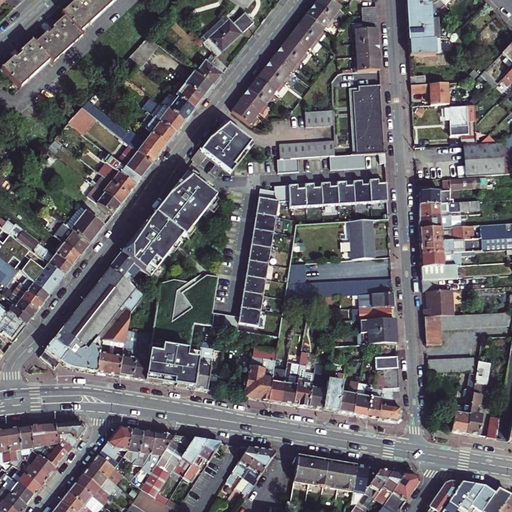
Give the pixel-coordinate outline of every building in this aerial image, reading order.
[(76,0),(75,2),(62,13),(64,16),(52,27),(49,30),(47,32),(35,43),(33,40),(20,52),(17,54),(15,56),(2,68),(21,88),(51,60),(53,63),(83,36),(81,33),(117,0),(76,0)] [(318,0),(316,3),(338,21),(344,14),(341,12),(344,8),(337,2),(334,0),(318,0)] [(424,0),(405,0),(406,10),(407,19),(407,22),(434,21),(432,4),(425,4),(424,0)] [(424,0),(425,4),(432,4),(434,21),(436,21),(457,0),(447,0),(443,5),(437,0),(424,0)] [(307,14),(328,29),(330,27),(332,29),(338,21),(316,3),(312,8),(307,14)] [(362,13),(377,12),(376,5),(362,6),(362,13)] [(202,37),(198,41),(214,58),(253,24),(250,20),(245,14),(232,25),(229,21),(206,41),(202,37)] [(299,25),(321,43),(328,34),(326,33),(328,29),(307,14),(303,19),(299,25)] [(225,17),(202,37),(206,41),(229,21),(225,17)] [(354,34),(354,42),(378,41),(378,30),(377,19),(363,20),(363,28),(356,29),(357,34),(354,34)] [(440,38),(438,21),(436,21),(434,21),(407,22),(408,31),(408,40),(435,38),(440,38)] [(291,35),(311,51),(314,48),(316,50),(321,43),(299,25),(295,29),(291,35)] [(282,46),(305,64),(310,57),(308,55),(311,51),(291,35),(287,40),(282,46)] [(138,49),(149,57),(159,45),(149,37),(138,49)] [(409,55),(436,53),(435,38),(408,40),(408,47),(409,55)] [(379,47),(378,41),(354,42),(354,52),(358,51),(358,55),(379,54),(379,47)] [(511,41),(499,54),(511,66),(511,41)] [(274,56),(295,72),(296,70),(299,72),(305,64),(282,46),(279,51),(274,56)] [(132,64),(139,69),(149,57),(138,49),(128,60),(130,62),(132,64)] [(358,60),(355,60),(355,69),(380,68),(379,62),(379,54),(358,55),(358,60)] [(295,72),(274,56),(270,62),(266,67),(289,85),(294,77),(292,76),(295,72)] [(220,79),(226,71),(215,59),(210,65),(205,62),(195,75),(196,76),(212,88),(220,79)] [(130,62),(128,60),(118,70),(123,75),(132,64),(130,62)] [(278,94),(280,91),(282,93),(289,85),(266,67),(263,71),(257,78),(278,94)] [(511,68),(499,81),(505,87),(509,83),(511,85),(511,68)] [(495,86),(481,72),(477,76),(491,90),(495,86)] [(425,74),(410,75),(410,84),(425,83),(425,74)] [(187,88),(203,100),(208,93),(212,88),(196,76),(187,88)] [(275,98),(278,94),(257,78),(254,83),(249,89),(272,106),(277,100),(275,98)] [(410,84),(411,92),(423,91),(423,89),(426,89),(426,91),(426,94),(427,104),(446,103),(444,82),(425,83),(410,84)] [(182,83),(172,95),(178,100),(193,112),(198,106),(203,100),(187,88),(182,83)] [(357,86),(351,86),(355,153),(364,153),(383,152),(381,118),(378,83),(357,85),(357,86)] [(346,86),(351,154),(355,153),(351,86),(346,86)] [(263,113),(266,114),(272,106),(249,89),(245,93),(241,99),(261,115),(263,113)] [(98,92),(88,102),(91,105),(101,94),(98,92)] [(149,98),(142,107),(147,111),(176,134),(181,128),(185,123),(169,110),(166,108),(160,104),(159,106),(149,98)] [(175,98),(166,108),(169,110),(178,100),(175,98)] [(232,110),(255,128),(261,120),(259,119),(261,115),(241,99),(236,105),(232,110)] [(193,112),(178,100),(169,110),(185,123),(189,117),(193,112)] [(83,108),(97,119),(102,114),(91,105),(88,102),(83,108)] [(471,105),(465,105),(465,104),(449,105),(450,124),(451,134),(462,133),(463,145),(475,144),(473,121),(472,121),(471,105)] [(97,119),(83,108),(69,123),(93,142),(106,126),(97,119)] [(332,109),(325,109),(318,110),(312,110),(304,111),(305,117),(305,125),(313,125),(319,124),(326,124),(333,124),(332,109)] [(147,111),(138,123),(152,134),(167,146),(172,140),(176,134),(147,111)] [(102,114),(97,119),(106,126),(111,131),(115,127),(116,125),(102,114)] [(253,145),(224,121),(217,129),(213,135),(211,133),(191,158),(199,164),(207,155),(230,173),(253,145)] [(93,142),(69,123),(61,132),(69,138),(74,132),(78,135),(76,137),(89,147),(93,142)] [(111,131),(121,139),(126,133),(122,130),(120,132),(115,127),(111,131)] [(126,133),(121,139),(123,140),(137,152),(145,142),(129,129),(126,133)] [(137,152),(153,164),(161,154),(167,146),(152,134),(145,142),(137,152)] [(511,143),(507,135),(500,143),(506,154),(511,148),(511,143)] [(56,139),(50,147),(56,152),(62,144),(56,139)] [(153,164),(137,152),(123,140),(117,147),(126,154),(120,163),(123,165),(141,180),(147,172),(153,164)] [(321,155),(328,155),(330,155),(335,155),(334,140),(327,140),(320,141),(314,141),(307,141),(301,142),(294,142),(287,143),(280,143),(281,158),(288,158),(295,157),(298,157),(301,157),(308,157),(315,156),(321,155)] [(463,145),(462,145),(463,160),(464,166),(455,167),(456,175),(464,174),(464,177),(511,174),(511,164),(506,154),(500,143),(475,144),(463,145)] [(335,155),(330,155),(330,168),(365,166),(364,153),(355,153),(351,154),(335,155)] [(48,156),(42,163),(47,168),(54,160),(48,156)] [(111,156),(106,162),(118,171),(119,173),(136,186),(138,183),(141,180),(123,165),(120,163),(111,156)] [(288,158),(281,158),(277,158),(278,172),(299,171),(298,157),(295,157),(288,158)] [(133,190),(136,186),(119,173),(116,177),(110,172),(102,165),(98,171),(103,175),(128,195),(133,190)] [(146,222),(121,253),(133,263),(141,269),(150,277),(182,236),(184,237),(207,208),(214,213),(222,202),(186,174),(170,194),(149,221),(147,219),(146,222)] [(91,179),(89,181),(95,185),(103,192),(105,193),(120,206),(125,199),(128,195),(103,175),(97,183),(91,179)] [(448,180),(442,180),(443,186),(443,191),(449,190),(449,189),(478,188),(478,178),(448,180)] [(147,355),(143,381),(151,382),(182,387),(192,389),(198,355),(198,352),(198,350),(189,348),(194,321),(211,324),(211,326),(237,330),(238,324),(257,328),(278,202),(289,202),(290,208),(387,203),(386,193),(386,185),(378,185),(378,181),(369,182),(369,186),(362,186),(362,182),(353,183),(353,187),(346,187),(346,183),(337,183),(337,187),(330,188),(330,184),(320,184),(321,188),(313,189),(313,185),(304,185),(305,189),(297,189),(297,186),(274,187),(274,192),(259,189),(237,317),(212,314),(218,278),(207,276),(194,284),(193,281),(190,282),(174,280),(159,284),(148,351),(147,355)] [(95,185),(87,195),(97,203),(112,216),(116,210),(120,206),(105,193),(103,192),(95,185)] [(454,199),(451,199),(450,190),(449,190),(443,191),(420,192),(419,199),(419,205),(454,203),(454,199)] [(419,210),(419,217),(450,215),(450,212),(479,210),(479,202),(454,203),(419,205),(419,210)] [(68,227),(71,230),(86,210),(81,206),(66,225),(68,227)] [(86,210),(71,230),(74,231),(90,244),(97,235),(105,225),(86,210)] [(465,219),(465,214),(450,215),(419,217),(419,223),(419,229),(441,228),(448,227),(462,226),(462,219),(465,219)] [(1,218),(0,218),(0,226),(3,230),(10,235),(22,244),(29,250),(31,251),(38,243),(39,241),(15,223),(14,225),(7,219),(5,221),(1,218)] [(372,233),(371,221),(348,223),(350,260),(372,258),(370,239),(370,233),(372,233)] [(481,239),(475,239),(452,240),(442,241),(420,242),(420,249),(421,254),(452,253),(468,252),(475,251),(507,250),(511,249),(511,223),(481,225),(481,239)] [(0,260),(7,266),(12,259),(18,263),(25,255),(29,250),(22,244),(10,235),(3,244),(0,241),(0,234),(3,230),(0,226),(0,260)] [(452,240),(475,239),(474,226),(462,226),(448,227),(448,232),(452,232),(452,240)] [(71,230),(68,227),(58,239),(61,241),(64,244),(74,231),(71,230)] [(420,242),(442,241),(441,228),(419,229),(420,236),(420,242)] [(90,244),(74,231),(64,244),(80,257),(85,251),(90,244)] [(78,260),(80,257),(64,244),(61,241),(57,248),(76,262),(78,260)] [(38,243),(31,251),(34,253),(48,265),(64,277),(69,272),(72,268),(55,255),(54,255),(38,243)] [(303,243),(293,243),(292,251),(304,250),(303,243)] [(57,252),(55,255),(72,268),(74,265),(76,262),(57,248),(55,250),(57,252)] [(475,255),(475,251),(468,252),(452,253),(452,265),(456,265),(461,264),(460,255),(475,255)] [(133,263),(121,253),(115,261),(109,268),(126,282),(131,275),(134,277),(141,269),(133,263)] [(421,266),(452,265),(452,253),(421,254),(421,261),(421,266)] [(16,267),(21,271),(27,279),(33,271),(36,273),(39,277),(55,290),(58,285),(64,277),(48,265),(44,270),(25,255),(18,263),(16,267)] [(0,280),(3,284),(8,277),(13,271),(7,266),(0,260),(0,280)] [(311,263),(293,264),(290,285),(308,284),(311,263)] [(463,275),(457,276),(456,265),(452,265),(421,266),(422,273),(422,279),(438,279),(463,277),(463,275)] [(8,277),(11,280),(13,281),(21,271),(16,267),(13,271),(8,277)] [(102,338),(123,309),(129,313),(144,296),(126,282),(109,268),(60,332),(58,333),(74,345),(80,350),(92,344),(98,336),(102,338)] [(55,290),(39,277),(36,273),(33,271),(27,279),(33,284),(49,297),(52,293),(55,290)] [(22,286),(19,284),(18,285),(43,305),(46,301),(49,297),(33,284),(27,279),(22,286)] [(313,284),(313,297),(324,297),(332,297),(341,296),(357,295),(392,294),(391,279),(313,283),(313,284)] [(434,293),(439,293),(438,279),(422,279),(423,294),(426,294),(427,294),(434,293)] [(308,284),(290,285),(287,299),(296,298),(309,298),(313,297),(313,284),(308,284)] [(40,308),(43,305),(18,285),(16,288),(19,290),(15,295),(37,312),(40,308)] [(15,295),(8,289),(3,296),(7,299),(14,304),(13,306),(8,312),(26,326),(28,324),(32,319),(37,312),(15,295)] [(424,308),(424,317),(439,316),(454,315),(453,305),(450,305),(449,292),(439,293),(434,293),(427,294),(427,302),(428,308),(424,308)] [(393,301),(392,294),(357,295),(358,308),(389,306),(393,306),(393,301)] [(332,297),(324,297),(322,310),(329,311),(332,297)] [(16,340),(26,326),(8,312),(0,305),(0,336),(1,337),(2,335),(13,343),(16,340)] [(358,308),(349,308),(349,316),(357,316),(358,321),(360,321),(390,319),(390,313),(389,306),(358,308)] [(129,313),(123,309),(102,338),(115,341),(112,355),(99,352),(96,373),(106,374),(117,376),(124,340),(129,313)] [(439,329),(511,325),(511,313),(454,315),(439,316),(439,323),(439,329)] [(439,323),(439,316),(424,317),(424,324),(425,331),(425,337),(425,345),(440,344),(440,337),(439,330),(439,329),(439,323)] [(390,319),(360,321),(360,333),(361,333),(362,345),(379,344),(395,343),(395,337),(394,326),(394,319),(390,319)] [(56,367),(59,363),(74,345),(58,333),(41,355),(48,361),(56,367)] [(74,369),(96,373),(99,352),(102,338),(98,336),(92,344),(80,350),(74,345),(59,363),(74,369)] [(129,348),(130,341),(124,340),(117,376),(125,377),(131,378),(135,350),(129,348)] [(379,344),(380,359),(396,358),(396,351),(395,343),(379,344)] [(131,378),(143,381),(147,355),(139,354),(140,350),(141,345),(136,344),(135,350),(131,378)] [(341,360),(362,359),(361,345),(340,347),(332,346),(330,355),(336,356),(341,356),(341,360)] [(256,399),(267,401),(271,376),(272,370),(275,350),(256,347),(254,356),(265,358),(268,358),(267,367),(263,367),(261,367),(262,360),(250,358),(247,377),(244,378),(242,386),(245,388),(243,397),(256,399)] [(298,363),(291,405),(300,407),(307,408),(312,374),(312,372),(305,371),(307,353),(300,352),(298,363)] [(200,356),(198,355),(192,389),(205,391),(214,392),(217,375),(207,374),(210,358),(200,356)] [(374,359),(374,370),(397,369),(396,358),(380,359),(374,359)] [(427,360),(428,373),(466,372),(465,359),(427,360)] [(473,359),(465,359),(466,372),(473,372),(473,359)] [(284,372),(279,403),(285,404),(291,405),(298,363),(286,360),(284,372)] [(312,372),(312,374),(320,376),(322,364),(314,363),(312,372)] [(475,376),(465,435),(472,436),(478,437),(481,417),(473,416),(475,408),(478,408),(480,397),(482,397),(487,364),(478,363),(475,376)] [(329,411),(336,413),(339,394),(343,372),(328,369),(324,391),(321,410),(329,411)] [(376,419),(382,389),(398,388),(397,369),(374,370),(371,389),(366,418),(371,418),(376,419)] [(271,376),(267,401),(274,402),(279,403),(284,372),(279,372),(279,377),(271,376)] [(315,409),(321,410),(324,391),(318,390),(321,376),(320,376),(312,374),(307,408),(315,409)] [(454,406),(449,432),(457,433),(465,435),(475,376),(468,375),(466,389),(461,391),(461,397),(464,400),(463,407),(454,406)] [(344,414),(350,415),(354,396),(356,384),(356,381),(352,381),(352,383),(347,382),(345,395),(339,394),(336,413),(344,414)] [(354,396),(360,397),(362,387),(363,385),(356,384),(354,396)] [(366,418),(371,389),(362,387),(360,397),(354,396),(350,415),(359,416),(366,418)] [(398,391),(398,388),(382,389),(376,419),(390,421),(400,423),(399,409),(399,401),(388,399),(388,397),(387,397),(388,392),(398,391)] [(398,391),(388,392),(387,397),(388,397),(388,399),(399,401),(398,391)] [(489,419),(485,438),(494,439),(497,420),(489,419)] [(48,426),(41,427),(44,452),(51,456),(57,449),(54,426),(48,426)] [(71,426),(54,426),(57,449),(67,456),(86,432),(81,426),(71,426)] [(35,428),(28,428),(32,453),(39,458),(44,452),(41,427),(35,428)] [(23,462),(26,461),(32,453),(28,428),(23,429),(17,430),(23,462)] [(124,430),(119,429),(104,448),(96,457),(113,470),(117,465),(118,464),(113,459),(119,451),(124,452),(123,454),(124,455),(126,452),(130,431),(124,430)] [(11,431),(5,431),(11,464),(11,465),(17,470),(23,462),(17,430),(11,431)] [(0,456),(2,456),(4,466),(11,464),(5,431),(0,432),(0,456)] [(130,431),(126,452),(124,455),(123,457),(131,463),(129,465),(130,467),(131,466),(134,462),(137,462),(142,433),(136,432),(130,431)] [(148,463),(153,434),(147,433),(142,433),(137,462),(134,462),(131,466),(142,469),(148,463)] [(140,470),(149,476),(174,438),(163,436),(153,434),(148,463),(142,469),(140,470)] [(140,490),(154,500),(168,478),(193,441),(183,439),(174,438),(149,476),(140,490)] [(199,442),(193,441),(168,478),(172,481),(177,474),(183,478),(206,443),(199,442)] [(213,444),(206,443),(183,478),(181,481),(188,486),(197,472),(196,471),(200,465),(204,468),(219,445),(213,444)] [(60,465),(67,456),(57,449),(51,456),(44,452),(39,458),(55,471),(60,465)] [(241,479),(259,452),(252,451),(246,450),(226,482),(225,484),(229,487),(233,481),(233,478),(235,475),(241,479)] [(241,479),(234,490),(244,497),(273,454),(267,453),(259,452),(241,479)] [(26,461),(30,465),(48,480),(51,476),(55,471),(39,458),(32,453),(26,461)] [(93,461),(89,466),(115,486),(122,477),(113,470),(96,457),(93,461)] [(287,511),(298,511),(300,504),(346,511),(350,511),(354,506),(349,506),(356,467),(342,465),(313,461),(298,458),(290,503),(288,502),(286,511),(287,511)] [(22,475),(41,489),(44,485),(48,480),(30,465),(27,468),(30,470),(27,474),(25,472),(22,475)] [(113,470),(122,477),(126,472),(117,465),(113,470)] [(85,471),(82,476),(108,495),(109,496),(116,486),(115,486),(89,466),(85,471)] [(355,506),(363,493),(378,471),(362,468),(356,467),(349,506),(354,506),(355,506)] [(18,471),(11,479),(34,498),(37,495),(41,489),(22,475),(18,471)] [(384,472),(378,471),(363,493),(369,497),(361,510),(364,511),(373,499),(391,473),(384,472)] [(126,472),(122,477),(128,481),(133,477),(126,472)] [(397,474),(391,473),(373,499),(383,506),(404,475),(397,474)] [(3,488),(27,507),(30,503),(34,498),(11,479),(5,475),(1,478),(7,484),(3,488)] [(415,477),(404,475),(383,506),(382,507),(389,511),(397,511),(417,484),(416,480),(415,477)] [(108,495),(82,476),(78,481),(74,485),(99,504),(100,505),(108,495)] [(442,511),(462,485),(454,483),(446,482),(424,511),(442,511)] [(93,511),(99,504),(74,485),(71,490),(67,494),(88,510),(91,511),(93,511)] [(442,511),(455,511),(458,509),(473,486),(467,486),(462,485),(442,511)] [(473,486),(458,509),(462,511),(467,511),(483,489),(484,488),(478,487),(473,486)] [(0,500),(14,511),(22,511),(27,507),(3,488),(2,487),(0,489),(0,500)] [(137,493),(132,489),(128,493),(134,498),(137,493)] [(487,492),(483,489),(467,511),(480,511),(492,495),(487,492)] [(140,490),(131,504),(142,511),(171,511),(164,507),(155,501),(154,500),(140,490)] [(495,491),(492,495),(480,511),(498,511),(508,498),(501,494),(495,491)] [(64,498),(60,503),(72,511),(86,511),(88,510),(67,494),(64,498)] [(511,511),(511,499),(508,498),(498,511),(511,511)] [(14,511),(0,500),(0,511),(14,511)] [(72,511),(60,503),(57,507),(53,511),(72,511)] [(167,503),(164,507),(171,511),(175,511),(177,510),(167,503)]
